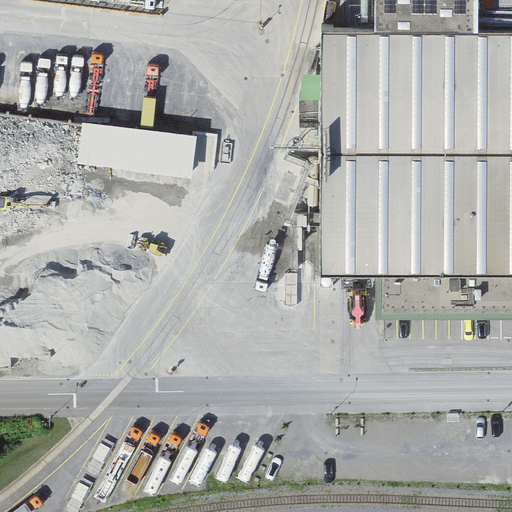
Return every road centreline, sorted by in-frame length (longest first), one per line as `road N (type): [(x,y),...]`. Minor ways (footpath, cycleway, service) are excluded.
road 1 (residential): [(0,396),(511,386)]
road 2 (unknown): [(120,393),(264,101)]
road 3 (unknown): [(0,17),(171,44),(207,58),(264,101)]
